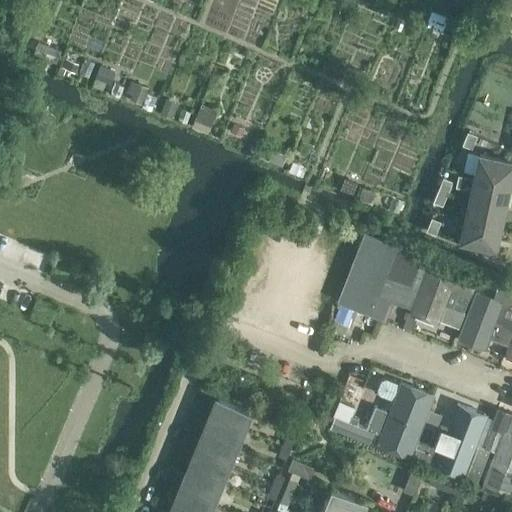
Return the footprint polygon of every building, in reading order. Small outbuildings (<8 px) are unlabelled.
[(203,101),(193,124),(208,130),(217,107),(203,101)] [(459,144),(468,148),(473,136),(464,132),(459,144)] [(471,176),(506,183),(511,162),(476,154),(471,176)] [(455,173),(452,185),(463,187),(463,185),(469,186),(467,197),(501,205),(506,183),(471,176),(455,173)] [(432,201),(442,205),(452,180),(443,176),(432,201)] [(462,219),(496,226),(501,205),(467,197),(462,219)] [(424,231),(432,234),(437,222),(428,219),(424,231)] [(496,226),(462,219),(458,240),(491,248),(496,226)] [(335,295),(383,313),(390,296),(407,302),(426,252),(361,227),(335,295)] [(452,275),(427,266),(411,309),(435,318),(452,275)] [(511,286),(498,281),(493,294),(509,300),(511,301),(511,286)] [(472,288),(461,283),(452,306),(463,310),(472,288)] [(477,287),(458,335),(484,345),(488,336),(506,343),(511,330),(499,325),(509,300),(493,294),(477,287)] [(511,303),(509,302),(501,324),(511,329),(511,328),(511,303)] [(401,375),(378,435),(410,447),(433,388),(401,375)] [(216,395),(208,414),(242,428),(250,408),(216,395)] [(454,395),(430,459),(462,471),(486,408),(454,395)] [(387,409),(376,405),(367,427),(378,431),(387,409)] [(511,409),(509,408),(482,477),(511,488),(511,486),(511,409)] [(329,428),(340,432),(346,416),(335,412),(329,428)] [(208,414),(200,433),(234,447),(242,428),(208,414)] [(435,428),(424,423),(416,446),(427,450),(435,428)] [(200,433),(193,452),(226,466),(234,447),(200,433)] [(282,443),(290,447),(294,436),(286,433),(282,443)] [(290,447),(282,443),(277,455),(285,458),(290,447)] [(478,444),(470,467),(481,471),(489,448),(478,444)] [(193,452),(185,471),(219,485),(226,466),(193,452)] [(288,468),(310,477),(315,466),(293,456),(288,468)] [(401,488),(413,493),(422,471),(410,466),(401,488)] [(185,471),(177,490),(211,504),(219,485),(185,471)] [(271,484),(279,487),(284,476),(276,473),(271,484)] [(426,481),(470,500),(473,493),(429,474),(426,481)] [(284,489),(292,493),(297,481),(289,478),(284,489)] [(279,487),(271,484),(266,496),(274,499),(279,487)] [(321,503),(342,511),(357,511),(362,499),(329,485),(321,503)] [(478,495),(501,505),(504,497),(481,487),(478,495)] [(292,493),(284,489),(280,500),(287,503),(292,493)] [(177,490),(169,509),(175,511),(207,511),(211,504),(177,490)] [(342,511),(321,503),(317,511),(342,511)]
